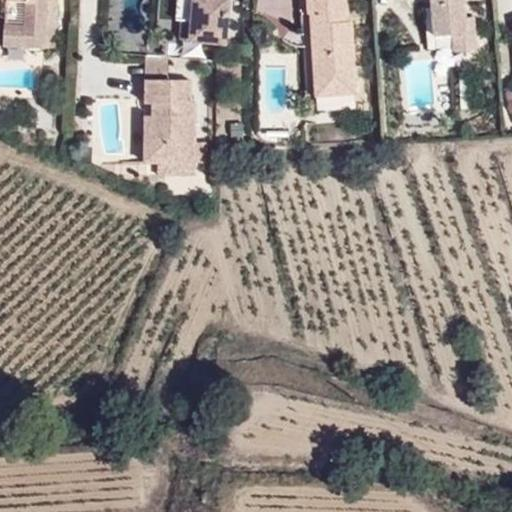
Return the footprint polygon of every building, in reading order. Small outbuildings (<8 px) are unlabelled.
[(59,15),(59,0),(0,0),(0,3),(0,11),(5,12),(23,12),(23,22),(22,43),(3,44),(3,67),(47,68),(49,14),(59,15)] [(182,21),(184,0),(174,0),(173,19),(182,21)] [(184,0),(182,21),(180,41),(225,44),(228,3),(217,1),(216,0),(184,0)] [(294,0),(296,27),(305,26),(303,0),(294,0)] [(303,0),(305,26),(308,109),(349,107),(345,34),(339,35),(337,0),(303,0)] [(462,5),(466,0),(427,0),(431,38),(448,37),(451,53),(475,52),(472,17),(465,17),(462,5)] [(23,22),(23,12),(5,12),(5,22),(23,22)] [(196,164),(197,104),(192,103),(192,79),(143,78),(143,104),(154,104),(154,115),(153,148),(172,148),(173,163),(196,164)] [(173,163),(172,148),(153,148),(154,115),(143,115),(141,163),(173,163)] [(51,443),(55,425),(34,422),(31,439),(51,443)]
